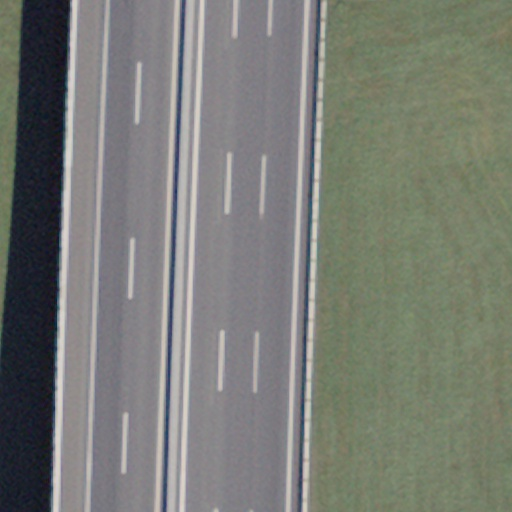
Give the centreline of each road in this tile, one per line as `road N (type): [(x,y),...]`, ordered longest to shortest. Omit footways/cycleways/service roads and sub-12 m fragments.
road 1 (motorway): [(252,511),(271,0)]
road 2 (motorway): [(166,0),(147,511)]
